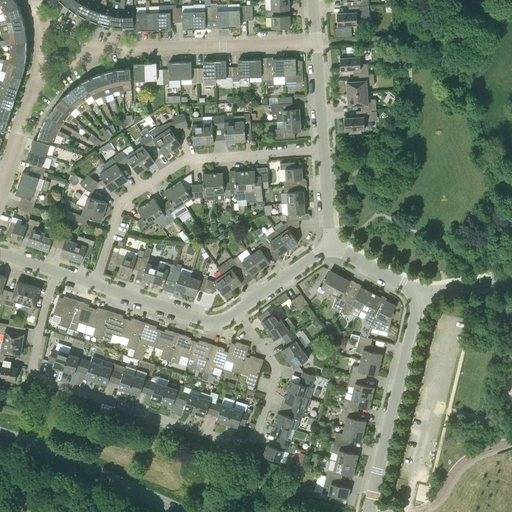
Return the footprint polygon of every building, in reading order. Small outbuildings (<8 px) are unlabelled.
[(0,6),(3,13),(19,6),(18,5),(15,0),(3,0),(0,2),(0,6)] [(69,0),(65,5),(75,12),(81,0),(69,0)] [(86,18),(93,3),(93,0),(81,0),(75,12),(86,18)] [(98,22),(109,25),(112,9),(107,7),(108,2),(106,2),(102,0),(100,5),(102,6),(97,22),(98,22)] [(272,16),(280,16),(279,10),(290,10),(289,0),(271,0),(271,10),(265,10),(265,17),(272,16)] [(109,25),(121,27),(122,10),(120,10),(120,5),(121,3),(114,1),(112,9),(109,25)] [(86,18),(97,22),(102,6),(100,5),(93,3),(86,18)] [(124,10),(124,5),(120,5),(120,10),(122,10),(121,27),(133,27),(133,10),(124,10)] [(171,23),(177,23),(176,8),(176,5),(159,6),(159,13),(159,30),(171,29),(171,23)] [(338,26),(357,25),(357,17),(365,16),(365,12),(369,11),(369,5),(354,7),(349,7),(349,13),(337,14),(338,26)] [(2,26),(7,24),(7,22),(23,17),(23,16),(19,6),(3,13),(6,20),(1,22),(2,26)] [(240,20),(246,20),(246,6),(240,6),(240,10),(228,10),(229,28),(240,27),(240,20)] [(137,31),(148,30),(148,13),(150,13),(149,7),(146,7),(146,13),(136,13),(137,31)] [(205,22),(212,21),(211,7),(205,7),(205,11),(194,12),(194,29),(206,28),(205,22)] [(218,28),(229,28),(228,10),(217,11),(217,7),(211,7),(212,21),(217,21),(218,28)] [(183,29),(194,29),(194,12),(182,12),(182,8),(176,8),(177,23),(183,22),(183,29)] [(148,30),(159,30),(159,13),(150,13),(148,13),(148,30)] [(280,16),(272,16),(272,28),(290,28),(290,16),(280,16)] [(9,32),(26,29),(23,17),(7,22),(7,24),(9,32)] [(352,26),(341,27),(341,35),(352,35),(352,26)] [(11,43),(27,41),(26,29),(9,32),(2,34),(3,36),(4,39),(5,41),(5,45),(10,45),(11,43)] [(10,53),(27,54),(27,53),(27,41),(11,43),(10,45),(10,53)] [(9,63),(25,66),(27,54),(10,53),(10,54),(7,53),(6,60),(4,60),(3,64),(8,65),(9,63)] [(359,75),(374,74),(369,74),(368,64),(361,65),(360,57),(340,58),(341,71),(353,70),(354,76),(359,75)] [(284,59),(285,76),(285,83),(303,82),(302,61),(296,61),(296,58),(284,59)] [(285,83),(285,76),(284,59),(273,59),(273,66),(267,66),(267,81),(268,85),(274,85),(274,84),(285,84),(285,83)] [(239,77),(250,77),(249,60),(238,60),(238,67),(232,67),(233,82),(239,81),(239,77)] [(261,81),(267,81),(267,66),(261,66),(261,60),(249,60),(250,77),(261,77),(261,81)] [(215,85),(215,78),(215,61),(203,61),(203,68),(197,68),(198,83),(204,83),(204,85),(215,85)] [(233,87),(233,82),(232,67),(226,67),(226,61),(215,61),(215,78),(221,78),(222,88),(233,87)] [(169,80),(180,79),(180,62),(168,63),(169,69),(163,70),(163,84),(169,84),(169,80)] [(192,83),(198,83),(197,68),(191,69),(191,62),(180,62),(180,79),(182,79),(182,85),(192,85),(192,83)] [(6,73),(22,78),(25,66),(9,63),(8,65),(3,64),(1,71),(6,73)] [(134,87),(146,87),(145,63),(134,64),(134,81),(134,87)] [(157,84),(163,84),(163,70),(157,70),(157,63),(145,63),(146,87),(147,87),(147,80),(157,80),(157,84)] [(131,90),(131,85),(130,68),(117,69),(120,85),(123,85),(123,90),(131,90)] [(119,91),(123,90),(123,85),(120,85),(117,69),(105,72),(112,92),(119,91)] [(112,94),(112,92),(105,72),(94,76),(101,91),(103,90),(105,95),(101,97),(104,103),(107,101),(105,97),(112,94)] [(3,84),(19,89),(22,78),(6,73),(3,82),(0,80),(0,84),(2,85),(3,84)] [(348,94),(367,93),(367,84),(375,84),(374,74),(359,75),(359,81),(347,82),(348,94)] [(105,95),(103,90),(101,91),(94,76),(83,81),(92,95),(95,100),(101,97),(105,95)] [(83,102),(85,100),(92,95),(83,81),(73,88),(83,102)] [(0,92),(0,94),(15,100),(19,89),(3,84),(2,85),(0,92)] [(88,104),(85,100),(83,102),(73,88),(63,96),(75,108),(82,103),(85,107),(88,104)] [(361,111),(371,110),(376,110),(376,100),(368,100),(367,93),(348,94),(348,106),(361,105),(361,111)] [(0,106),(11,110),(15,100),(0,94),(0,106)] [(68,116),(70,114),(75,108),(63,96),(55,105),(68,116)] [(284,121),(300,120),(300,109),(293,109),(292,103),(278,104),(272,105),(273,115),(277,114),(278,122),(284,121)] [(74,117),(70,114),(68,116),(55,105),(48,115),(63,124),(65,120),(69,123),(71,121),(74,117)] [(0,118),(8,121),(11,110),(0,106),(0,118)] [(345,130),(365,129),(365,121),(372,121),(376,121),(376,112),(371,112),(371,110),(361,111),(356,111),(357,117),(344,118),(345,130)] [(178,116),(182,128),(188,126),(184,114),(178,116)] [(234,121),(236,142),(246,141),(245,127),(251,126),(250,114),(244,114),(244,116),(234,116),(234,121)] [(58,133),(59,131),(63,124),(48,115),(42,126),(58,133)] [(181,145),(172,131),(182,128),(178,116),(172,118),(174,122),(157,127),(173,150),(181,145)] [(213,129),(219,129),(218,116),(212,117),(202,117),(204,144),(214,143),(213,129)] [(226,142),(236,142),(234,121),(225,122),(224,116),(218,116),(219,129),(225,128),(226,142)] [(194,145),(204,144),(202,117),(192,118),(192,124),(194,145)] [(276,139),(282,139),(295,138),(294,132),(301,131),(300,120),(284,121),(284,129),(276,129),(276,139)] [(60,144),(63,137),(62,137),(64,133),(59,131),(58,133),(42,126),(38,137),(54,143),(60,144)] [(107,139),(111,137),(104,127),(100,130),(107,139)] [(164,156),(173,150),(157,127),(149,133),(147,129),(142,132),(145,137),(152,147),(156,144),(164,156)] [(89,139),(98,145),(102,142),(92,134),(89,139)] [(135,151),(146,168),(154,163),(147,151),(152,147),(145,137),(139,140),(143,146),(135,151)] [(29,150),(52,157),(52,156),(46,154),(49,145),(33,139),(29,150)] [(30,169),(44,174),(46,168),(42,166),(45,157),(51,159),(52,157),(29,150),(26,161),(32,163),(30,169)] [(138,174),(146,168),(135,151),(127,157),(123,151),(118,155),(125,165),(130,162),(138,174)] [(108,169),(119,186),(128,180),(120,168),(125,165),(118,155),(113,158),(116,163),(108,169)] [(284,187),(296,186),(296,180),(303,179),(302,168),(295,168),(295,162),(280,163),(280,169),(285,169),(286,180),(283,180),(284,187)] [(19,183),(39,190),(41,190),(45,180),(43,179),(44,174),(30,169),(29,175),(22,173),(19,183)] [(111,191),(119,186),(108,169),(100,174),(111,191)] [(263,201),(262,193),(262,188),(262,180),(255,181),(255,170),(245,171),(246,199),(257,199),(257,201),(263,201)] [(236,200),(246,199),(245,171),(235,172),(235,182),(229,183),(230,195),(233,195),(233,197),(236,200)] [(215,200),(214,194),(213,173),(203,174),(204,184),(198,185),(198,197),(205,197),(205,201),(215,200)] [(224,196),(230,195),(229,183),(223,183),(223,173),(213,173),(214,194),(224,193),(224,196)] [(262,180),(262,188),(269,188),(269,180),(268,173),(261,173),(262,180)] [(85,180),(95,187),(99,182),(88,175),(85,180)] [(192,198),(198,197),(198,185),(192,185),(192,183),(191,183),(191,179),(186,179),(185,178),(181,181),(181,180),(172,186),(184,203),(192,197),(192,198)] [(107,203),(90,197),(92,193),(95,187),(85,180),(81,186),(87,189),(77,203),(85,206),(104,212),(107,203)] [(34,207),(36,201),(39,190),(19,183),(15,194),(22,196),(20,202),(34,207)] [(189,211),(184,203),(172,186),(164,191),(170,200),(165,203),(172,214),(176,220),(189,211)] [(281,204),(304,202),(303,191),(297,192),(296,186),(284,187),(284,193),(281,193),(281,204)] [(167,217),(172,214),(165,203),(160,207),(154,198),(146,204),(157,221),(165,215),(167,217)] [(34,207),(20,202),(18,208),(32,213),(34,207)] [(286,221),(299,220),(298,214),(305,214),(304,202),(281,204),(282,215),(286,215),(286,221)] [(149,226),(157,221),(146,204),(137,209),(143,218),(138,221),(145,232),(150,228),(149,226)] [(83,223),(86,223),(88,217),(101,222),(104,212),(85,206),(82,215),(76,213),(74,219),(83,223)] [(28,244),(38,248),(43,232),(38,230),(40,222),(30,219),(28,224),(27,227),(24,236),(30,238),(28,244)] [(299,220),(286,221),(286,222),(282,226),(275,230),(289,249),(298,243),(291,232),(299,226),(299,220)] [(22,242),(24,236),(27,227),(11,222),(7,234),(12,236),(11,239),(22,242)] [(280,255),(289,249),(275,230),(267,236),(266,234),(260,237),(264,243),(271,253),(276,250),(280,255)] [(51,245),(56,247),(60,235),(55,233),(54,235),(43,232),(38,248),(49,251),(51,245)] [(60,255),(71,258),(76,243),(66,239),(66,237),(60,235),(56,247),(62,249),(60,255)] [(76,243),(71,258),(81,262),(84,255),(89,257),(93,245),(94,242),(78,236),(76,243)] [(251,255),(261,269),(270,262),(266,257),(271,253),(264,243),(259,247),(260,249),(251,255)] [(142,278),(153,282),(158,266),(147,263),(152,249),(146,247),(145,251),(139,270),(144,272),(142,278)] [(133,268),(139,270),(145,251),(139,249),(136,259),(118,253),(114,262),(122,265),(120,271),(131,275),(133,268)] [(251,275),(261,269),(251,255),(247,249),(233,259),(243,273),(248,270),(251,275)] [(243,273),(233,259),(232,258),(218,268),(223,275),(232,289),(242,282),(238,277),(243,273)] [(165,279),(171,281),(176,266),(166,262),(164,268),(158,266),(153,282),(163,285),(165,279)] [(175,289),(186,292),(191,277),(193,271),(176,266),(171,281),(177,283),(175,289)] [(325,290),(331,293),(340,276),(330,271),(321,287),(319,286),(317,291),(323,294),(325,290)] [(0,303),(3,305),(8,291),(2,289),(6,277),(0,275),(0,303)] [(223,295),(232,289),(223,275),(214,282),(208,280),(204,292),(209,293),(218,287),(223,295)] [(341,311),(349,295),(344,293),(350,281),(340,276),(331,293),(337,296),(333,307),(341,311)] [(198,290),(204,292),(208,280),(202,278),(201,280),(191,277),(186,292),(196,296),(198,290)] [(16,301),(23,303),(29,285),(18,281),(14,293),(8,291),(3,305),(14,308),(16,301)] [(29,285),(23,303),(29,305),(27,313),(32,314),(40,288),(29,285)] [(358,316),(361,309),(371,292),(361,287),(354,298),(349,295),(341,311),(346,314),(349,314),(351,313),(358,316)] [(377,318),(379,312),(374,309),(380,297),(371,292),(361,309),(367,312),(365,318),(374,323),(377,318)] [(303,308),(309,304),(301,294),(296,297),(303,308)] [(67,328),(68,328),(77,300),(69,298),(66,297),(65,299),(59,297),(53,314),(62,317),(59,325),(60,325),(58,332),(65,334),(67,328)] [(298,312),(303,308),(296,297),(291,301),(298,312)] [(80,323),(88,325),(93,308),(87,307),(88,304),(77,300),(68,328),(77,331),(80,323)] [(387,323),(392,314),(396,306),(386,300),(379,312),(377,318),(387,323)] [(96,340),(101,341),(111,311),(100,308),(99,310),(93,308),(88,325),(85,333),(97,337),(96,340)] [(111,340),(119,342),(127,319),(121,318),(122,315),(111,311),(101,341),(110,344),(111,340)] [(261,322),(268,331),(282,321),(276,312),(261,322)] [(285,340),(295,333),(292,328),(295,326),(288,316),(282,321),(268,331),(274,340),(281,335),(285,340)] [(9,324),(14,325),(24,327),(25,321),(10,318),(9,324)] [(133,356),(135,350),(145,322),(133,319),(133,321),(127,319),(119,342),(127,345),(127,347),(130,348),(128,355),(133,356)] [(3,341),(22,345),(24,333),(13,331),(14,325),(9,324),(0,322),(0,333),(4,335),(3,341)] [(147,345),(155,347),(161,330),(155,329),(156,326),(145,322),(135,350),(133,356),(133,357),(142,360),(147,345)] [(160,358),(170,361),(179,333),(167,330),(166,332),(161,330),(155,347),(163,350),(160,358)] [(181,356),(189,358),(195,341),(189,340),(190,337),(179,333),(170,361),(178,364),(181,356)] [(288,359),(302,349),(309,345),(302,335),(299,338),(295,333),(285,340),(288,345),(281,350),(288,359)] [(360,336),(358,342),(371,345),(372,339),(360,336)] [(0,359),(7,360),(8,355),(20,357),(22,345),(3,341),(2,348),(0,347),(0,359)] [(194,369),(204,372),(213,345),(201,341),(200,343),(195,341),(189,358),(197,361),(194,369)] [(360,360),(380,365),(382,354),(370,351),(371,345),(358,342),(356,352),(362,354),(360,360)] [(241,374),(246,357),(250,346),(238,343),(237,345),(231,343),(228,352),(226,360),(234,362),(231,371),(241,374)] [(223,369),(226,360),(228,352),(223,351),(224,348),(213,345),(204,372),(212,375),(215,367),(223,369)] [(53,367),(64,371),(69,354),(58,350),(58,351),(52,349),(48,361),(54,363),(53,367)] [(302,349),(288,359),(294,369),(308,358),(302,349)] [(75,370),(81,372),(85,360),(80,358),(80,357),(69,354),(64,371),(74,374),(75,370)] [(246,357),(241,374),(248,376),(245,384),(255,387),(264,360),(252,356),(252,359),(246,357)] [(0,382),(12,385),(13,380),(16,381),(18,369),(6,366),(7,360),(0,359),(0,377),(1,378),(0,381),(0,382)] [(86,378),(96,381),(102,364),(91,361),(91,362),(85,360),(81,372),(87,374),(86,378)] [(350,375),(363,378),(364,373),(377,376),(380,365),(360,360),(359,366),(353,366),(350,375)] [(108,381),(114,383),(120,364),(114,363),(112,368),(102,364),(96,381),(107,385),(108,381)] [(118,388),(129,392),(136,370),(120,364),(114,383),(119,385),(118,388)] [(141,392),(146,393),(151,381),(145,379),(147,373),(136,370),(129,392),(140,395),(141,392)] [(303,372),(301,377),(313,381),(315,376),(303,372)] [(352,394),(371,398),(374,387),(361,384),(363,378),(350,375),(348,385),(354,387),(352,394)] [(314,388),(311,387),(313,381),(301,377),(299,383),(291,381),(287,391),(311,399),(314,388)] [(151,399),(162,403),(167,386),(156,382),(156,383),(151,381),(146,393),(152,395),(151,399)] [(173,402),(179,404),(184,392),(185,386),(179,384),(178,389),(167,386),(162,403),(172,406),(173,402)] [(303,414),(305,408),(307,409),(311,399),(287,391),(284,402),(292,405),(290,410),(303,414)] [(184,410),(194,413),(200,396),(189,393),(189,394),(184,392),(179,404),(185,406),(184,410)] [(342,409),(355,412),(356,406),(369,409),(371,398),(352,394),(351,400),(345,399),(342,409)] [(206,413),(212,415),(216,402),(210,401),(210,400),(200,396),(194,413),(205,417),(206,413)] [(216,420),(227,424),(232,407),(222,404),(216,402),(212,415),(217,417),(216,420)] [(232,407),(227,424),(238,427),(239,424),(245,426),(249,413),(243,411),(232,407)] [(344,427),(363,432),(366,421),(353,418),(355,412),(342,409),(340,419),(346,421),(344,427)] [(274,423),(291,429),(294,418),(301,420),(303,414),(290,410),(288,416),(277,412),(274,423)] [(277,442),(289,446),(291,440),(287,439),(291,429),(274,423),(270,434),(279,436),(277,442)] [(334,442),(347,445),(348,440),(361,443),(363,432),(344,427),(343,434),(337,433),(334,442)] [(289,446),(277,442),(275,448),(267,445),(263,456),(280,462),(283,451),(287,452),(289,446)] [(336,461),(355,465),(358,454),(345,451),(347,445),(334,442),(332,452),(338,454),(336,461)] [(301,471),(306,453),(301,451),(296,469),(301,471)] [(326,476),(339,479),(340,473),(353,476),(355,465),(336,461),(335,467),(328,466),(326,476)] [(322,493),(328,495),(347,499),(350,488),(337,485),(339,479),(326,476),(322,493)]
